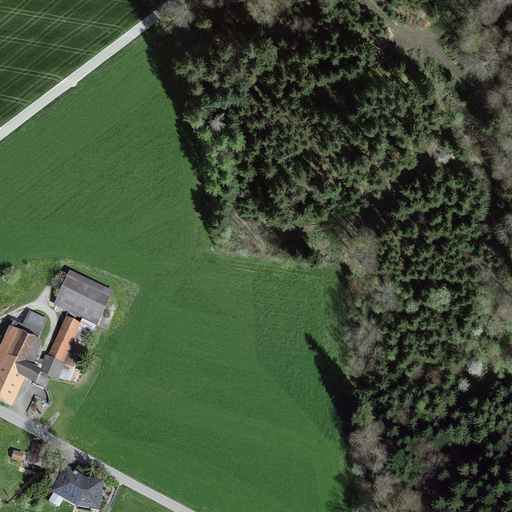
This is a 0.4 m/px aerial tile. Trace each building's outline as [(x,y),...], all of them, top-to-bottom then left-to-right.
[(109,299),(68,279),(59,298),(55,296),(52,302),(56,303),(56,305),(97,324),(109,299)] [(0,396),(9,401),(21,376),(34,382),(30,390),(38,394),(42,387),(44,388),(50,378),(30,368),(35,359),(30,356),(36,343),(35,343),(46,320),(31,313),(23,329),(14,325),(2,349),(0,348),(0,365),(3,367),(0,374),(0,396)] [(78,328),(66,322),(50,355),(62,361),(78,328)] [(73,366),(81,350),(74,346),(66,363),(73,366)] [(63,364),(49,358),(44,369),(58,376),(63,364)] [(48,452),(33,445),(27,459),(43,465),(48,452)] [(77,503),(97,506),(100,484),(85,481),(76,478),(77,476),(74,475),(73,476),(66,473),(65,475),(53,470),(49,480),(52,482),(55,476),(63,479),(60,485),(64,487),(60,495),(77,503)]
